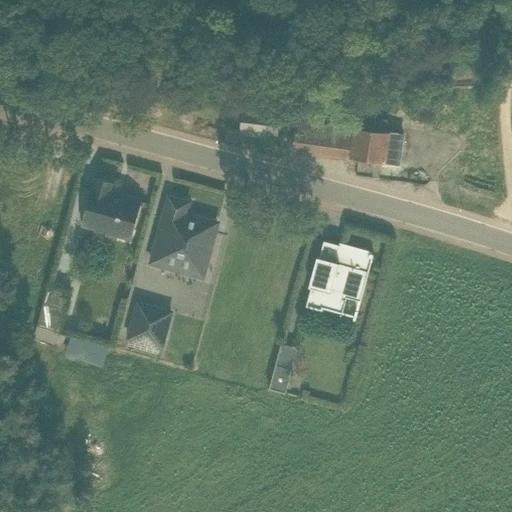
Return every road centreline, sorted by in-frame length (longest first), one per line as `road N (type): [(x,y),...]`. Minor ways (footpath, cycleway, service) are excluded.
road 1 (residential): [(0,101),(511,244)]
road 2 (track): [(0,272),(109,485)]
road 3 (track): [(511,68),(502,95),(510,244)]
